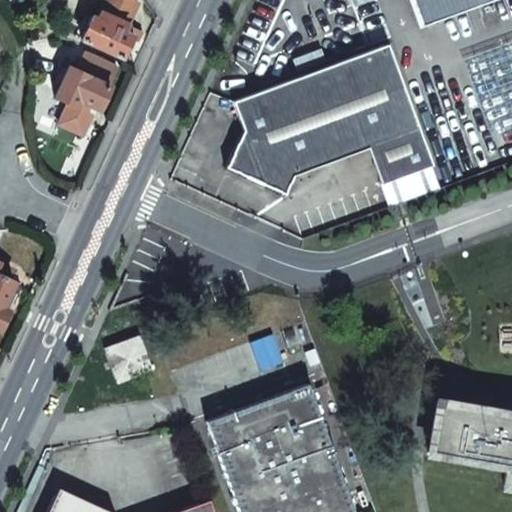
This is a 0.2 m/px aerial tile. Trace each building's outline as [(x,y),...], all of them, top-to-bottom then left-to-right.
[(91,15),(81,39),(122,58),(133,35),(124,31),(137,3),(131,0),(105,0),(97,18),(91,15)] [(411,0),(421,26),(492,0),(411,0)] [(293,175),(368,147),(378,176),(381,184),(431,165),(386,45),(232,101),(234,106),(240,122),(242,129),(225,167),(276,191),(284,194),(293,175)] [(102,100),(117,69),(84,53),(76,69),(68,65),(67,68),(53,98),(68,104),(58,124),(81,134),(91,114),(85,112),(89,103),(102,109),(106,102),(102,100)] [(0,326),(8,309),(1,306),(6,295),(13,280),(0,274),(0,326)] [(6,295),(1,306),(8,309),(13,298),(6,295)] [(117,383),(152,370),(139,335),(104,348),(117,383)] [(353,511),(306,384),(205,421),(238,511),(353,511)] [(511,414),(437,402),(429,452),(508,466),(505,484),(511,485),(511,414)] [(192,502),(186,487),(179,490),(184,505),(192,502)] [(84,507),(85,511),(109,511),(58,488),(54,494),(84,507)] [(54,494),(46,511),(85,511),(84,507),(54,494)] [(212,511),(208,499),(185,508),(186,511),(212,511)]
